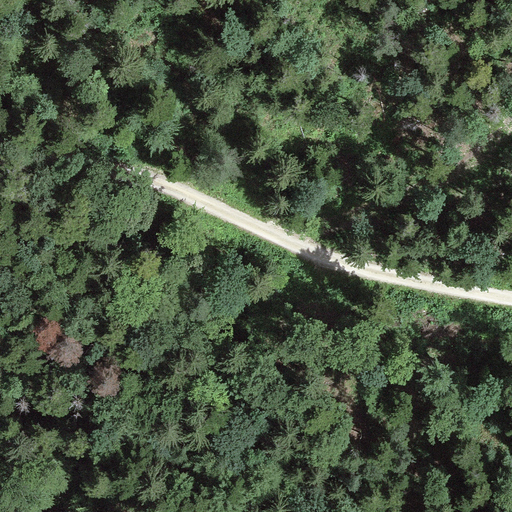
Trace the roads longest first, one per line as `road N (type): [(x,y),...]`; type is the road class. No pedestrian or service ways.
road 1 (track): [(0,149),(114,172),(291,237),(511,298)]
road 2 (track): [(291,237),(456,169),(511,134)]
